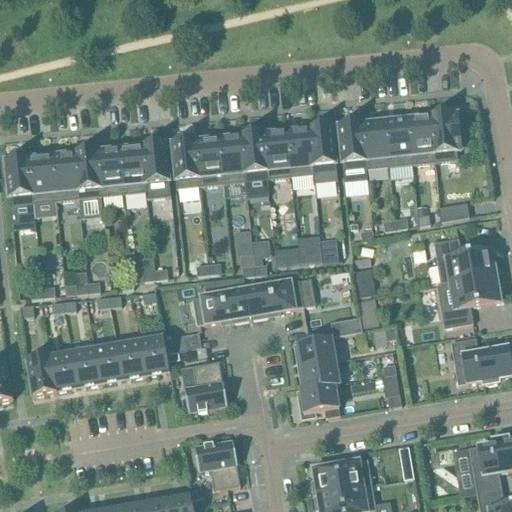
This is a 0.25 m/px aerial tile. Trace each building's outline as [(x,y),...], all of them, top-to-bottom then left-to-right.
[(458,165),(457,155),(461,155),(461,150),(464,150),(463,138),(459,138),(457,119),(454,119),(430,121),(435,167),(458,165)] [(407,124),(412,169),(435,167),(430,121),(429,121),(429,122),(407,124)] [(412,169),(407,124),(385,126),(389,172),(412,169)] [(362,128),(367,174),(389,172),(385,126),(363,128),(362,128)] [(367,174),(362,128),(338,131),(343,177),(344,186),(368,184),(367,174)] [(309,134),(314,180),(337,177),(332,131),(309,134)] [(309,134),(308,134),(286,136),(291,182),(314,180),(309,134)] [(263,138),(268,184),(291,182),(286,136),(264,139),(264,138),(263,138)] [(241,141),(240,141),(240,137),(230,138),(230,142),(218,143),(223,189),(246,187),(241,141)] [(246,187),(268,184),(263,138),(241,141),(246,187)] [(195,145),(200,191),(223,189),(218,143),(196,146),(196,145),(195,145)] [(172,148),(177,194),(200,191),(195,145),(172,148)] [(171,201),(166,149),(142,151),(147,197),(148,203),(171,201)] [(142,151),(141,151),(120,154),(124,199),(147,197),(142,151)] [(97,156),(102,202),(124,199),(120,154),(98,156),(97,156)] [(102,202),(97,156),(74,158),(79,204),(81,224),(104,221),(102,202)] [(52,161),(56,206),(79,204),(74,158),(73,158),(73,159),(52,161)] [(29,163),(34,209),(56,206),(52,161),(30,163),(29,163)] [(5,165),(10,211),(34,209),(29,163),(5,165)] [(467,208),(439,213),(441,227),(469,222),(467,208)] [(427,211),(418,213),(419,220),(429,218),(427,211)] [(431,229),(429,219),(417,221),(419,230),(431,229)] [(395,224),(397,234),(408,232),(407,222),(395,224)] [(395,224),(383,226),(385,236),(397,234),(395,224)] [(286,247),(296,246),(295,234),(285,235),(286,247)] [(361,237),(362,246),(374,244),(372,235),(361,237)] [(300,270),(323,267),(321,246),(320,242),(297,244),(298,254),(300,270)] [(459,243),(434,248),(441,290),(437,290),(437,291),(500,280),(499,280),(497,266),(493,267),(491,255),(462,260),(459,243)] [(337,266),(335,244),(321,246),(323,267),(337,266)] [(275,256),(277,272),(300,270),(298,254),(275,256)] [(221,278),(220,268),(208,269),(209,279),(221,278)] [(196,270),(197,280),(209,279),(208,269),(196,270)] [(267,279),(266,269),(254,270),(255,280),(267,279)] [(242,272),(243,282),(255,280),(254,270),(242,272)] [(155,275),(156,285),(168,283),(167,273),(155,275)] [(360,300),(377,298),(374,273),(356,275),(360,300)] [(155,275),(143,276),(144,286),(156,285),(155,275)] [(500,281),(500,280),(437,291),(444,334),(473,329),(471,312),(500,307),(498,296),(502,295),(500,281)] [(133,283),(121,284),(122,294),(134,293),(133,283)] [(246,295),(251,325),(252,325),(252,324),(269,321),(269,318),(304,312),(299,285),(246,295)] [(101,296),(100,287),(88,288),(89,298),(101,296)] [(88,288),(76,289),(77,299),(89,298),(88,288)] [(55,301),(54,291),(42,293),(43,302),(55,301)] [(42,293),(31,294),(32,304),(43,302),(42,293)] [(232,324),(233,327),(250,324),(251,325),(246,295),(193,304),(197,330),(232,324)] [(155,297),(143,298),(144,308),(156,307),(155,297)] [(121,301),(109,302),(110,312),(122,311),(121,301)] [(109,302),(97,303),(98,313),(110,312),(109,302)] [(377,303),(364,305),(367,329),(380,328),(377,303)] [(64,307),(65,317),(77,315),(76,305),(64,307)] [(52,308),(53,318),(65,317),(64,307),(52,308)] [(21,312),(22,322),(34,321),(33,311),(21,312)] [(331,327),(334,342),(363,337),(360,322),(331,327)] [(385,333),(387,345),(397,343),(395,332),(385,333)] [(164,343),(167,358),(179,356),(186,355),(184,340),(164,343)] [(163,342),(140,346),(146,381),(169,377),(166,358),(164,344),(163,342)] [(297,348),(301,372),(336,366),(332,342),(297,348)] [(476,343),(451,347),(454,363),(458,390),(468,388),(483,386),(484,390),(498,387),(497,383),(511,380),(511,364),(510,364),(508,352),(478,357),(476,343)] [(146,381),(140,346),(117,349),(123,384),(146,381)] [(117,349),(95,353),(101,388),(123,384),(117,349)] [(101,388),(95,353),(73,357),(79,392),(101,388)] [(167,358),(168,366),(180,364),(179,356),(167,358)] [(51,361),(51,360),(50,360),(56,397),(57,397),(57,396),(79,392),(73,357),(51,361)] [(50,360),(26,364),(32,401),(56,397),(50,360)] [(228,411),(224,387),(223,387),(219,366),(193,371),(196,391),(184,393),(189,418),(228,411)] [(300,395),(340,388),(336,366),(301,372),(304,393),(300,394),(300,395)] [(7,367),(0,368),(0,406),(13,404),(7,367)] [(385,381),(396,379),(395,369),(383,371),(385,381)] [(340,420),(335,391),(340,390),(340,388),(300,395),(304,419),(325,415),(326,423),(340,420)] [(399,399),(387,401),(389,411),(401,409),(399,399)] [(477,499),(502,495),(499,477),(511,475),(511,445),(508,446),(508,442),(493,445),(494,449),(469,453),(477,499)] [(238,470),(234,446),(195,453),(199,477),(211,475),(214,496),(241,491),(237,471),(238,470)] [(313,500),(372,490),(368,464),(343,469),(342,465),(328,468),(328,471),(314,474),(315,485),(312,486),(314,499),(313,500)] [(414,483),(412,471),(402,473),(404,485),(414,483)] [(376,511),(372,490),(313,500),(313,501),(314,501),(316,511),(376,511)] [(479,511),(511,511),(511,510),(505,511),(502,495),(477,499),(479,511)] [(167,503),(168,511),(192,511),(190,499),(167,503)] [(194,511),(205,510),(203,502),(192,504),(192,511),(194,511)] [(168,511),(167,503),(144,507),(145,511),(168,511)]
